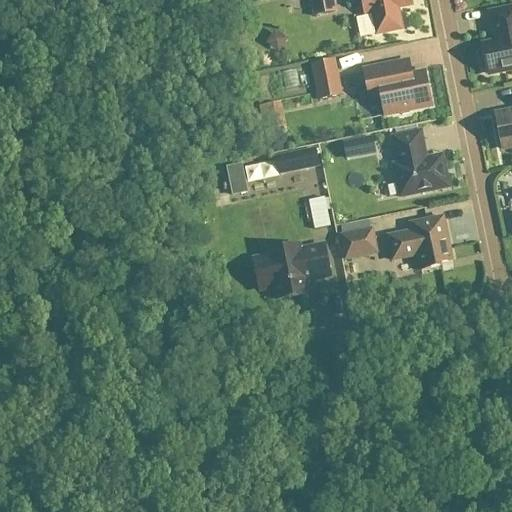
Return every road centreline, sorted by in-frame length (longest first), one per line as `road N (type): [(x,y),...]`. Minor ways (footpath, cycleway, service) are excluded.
road 1 (residential): [(0,418),(508,313)]
road 2 (residential): [(508,313),(445,0)]
